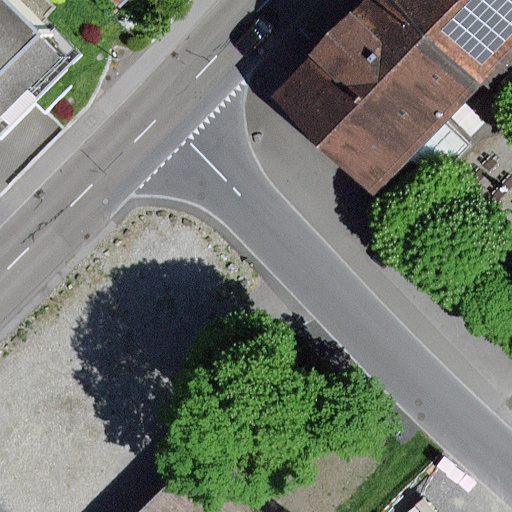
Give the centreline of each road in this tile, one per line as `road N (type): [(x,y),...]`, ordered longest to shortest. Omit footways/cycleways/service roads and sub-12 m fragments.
road 1 (residential): [(168,113),(451,414),(511,468)]
road 2 (primary): [(168,113),(0,281)]
road 3 (primary): [(262,0),(168,113)]
